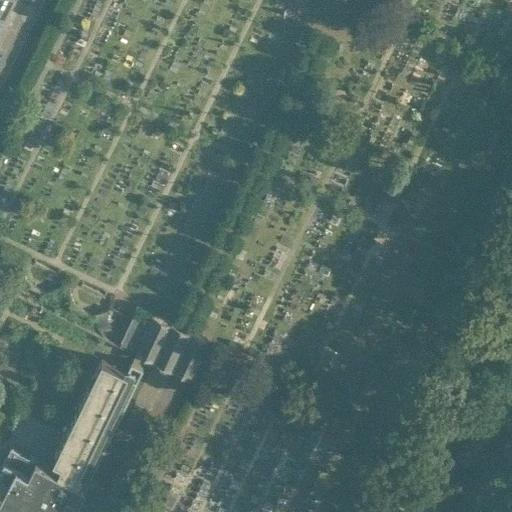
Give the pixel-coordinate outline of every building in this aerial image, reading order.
[(0,0),(0,11),(5,14),(11,0),(0,0)] [(173,324),(173,322),(171,321),(153,313),(150,321),(135,313),(121,342),(153,358),(153,359),(155,359),(156,358),(154,357),(171,323),(173,324)] [(190,330),(188,329),(187,331),(189,332),(173,366),(171,365),(170,367),(172,368),(172,367),(190,376),(208,339),(190,331),(190,330)] [(61,461),(57,469),(85,484),(146,367),(135,361),(129,371),(105,358),(53,457),(61,461)] [(151,400),(172,411),(189,377),(167,366),(151,400)] [(208,408),(231,409),(231,391),(200,391),(200,407),(208,408)] [(0,511),(70,511),(81,492),(85,484),(57,469),(11,445),(0,466),(0,511)]
